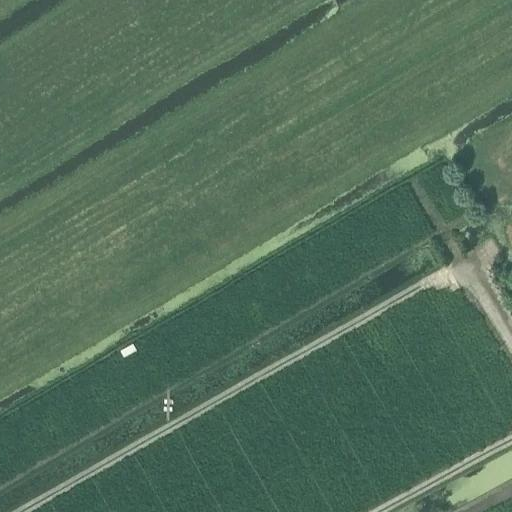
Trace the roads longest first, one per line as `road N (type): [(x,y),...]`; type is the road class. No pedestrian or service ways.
road 1 (track): [(511,349),(462,266),(22,511)]
road 2 (track): [(378,511),(511,438)]
